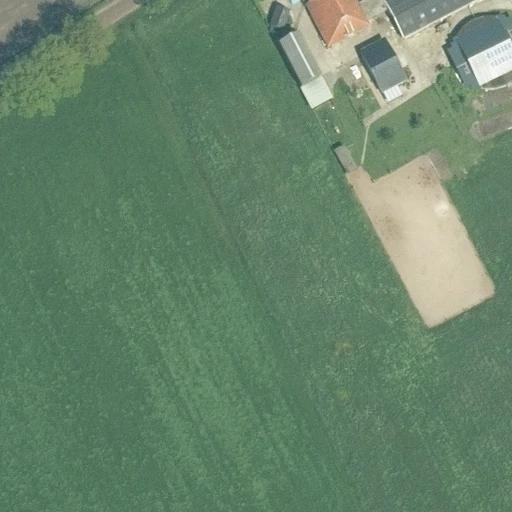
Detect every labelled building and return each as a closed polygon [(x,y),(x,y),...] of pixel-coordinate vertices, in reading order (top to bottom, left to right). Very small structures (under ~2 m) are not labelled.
[(304,0),(283,0),(295,17),(309,7),(304,0)] [(306,9),(327,50),(366,29),(364,25),(388,13),(403,42),(483,0),(396,0),(385,6),(381,0),(374,0),(357,9),(351,0),(320,0),(321,1),(306,9)] [(282,33),(288,14),(276,10),(270,29),(282,33)] [(511,29),(511,30),(505,26),(501,23),(489,21),(484,22),(478,23),(473,25),(468,28),(463,32),(460,36),(456,41),(454,45),(453,51),(453,58),(454,65),(454,70),(458,75),(462,81),(466,85),(471,88),(475,90),(481,91),(486,92),(490,92),(498,91),(506,88),(511,84),(511,82),(511,29)] [(282,37),(276,40),(279,45),(284,42),(282,37)] [(389,60),(381,46),(360,57),(381,97),(405,84),(391,59),(389,60)] [(511,110),(493,112),(494,127),(511,125),(511,110)]
